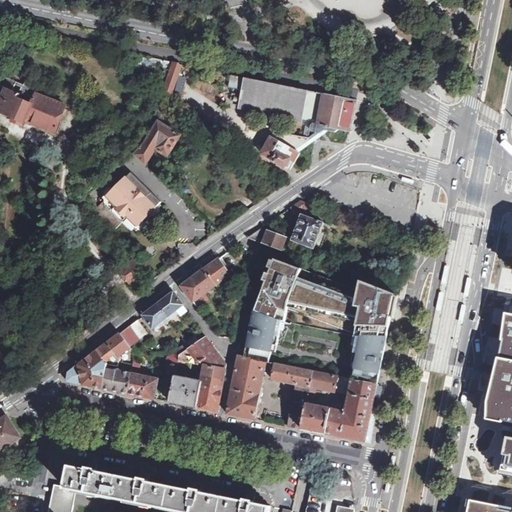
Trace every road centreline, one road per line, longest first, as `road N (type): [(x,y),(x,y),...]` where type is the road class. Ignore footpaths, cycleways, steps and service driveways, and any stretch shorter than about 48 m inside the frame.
road 1 (tertiary): [(466,130),(375,78),(0,1)]
road 2 (tertiary): [(168,279),(346,158),(373,156),(455,181)]
road 3 (primary): [(439,259),(392,511)]
road 4 (residential): [(439,259),(421,274),(382,463)]
road 5 (primary): [(427,511),(470,320)]
road 6 (residential): [(448,511),(477,358),(470,320)]
road 7 (residential): [(39,377),(59,394),(219,428)]
road 8 (residential): [(219,428),(233,361),(168,279)]
road 9 (residential): [(219,428),(382,463)]
road 10 (tertiary): [(39,377),(168,279)]
road 11 (primary): [(493,0),(466,130)]
road 12 (primary): [(470,320),(495,198)]
